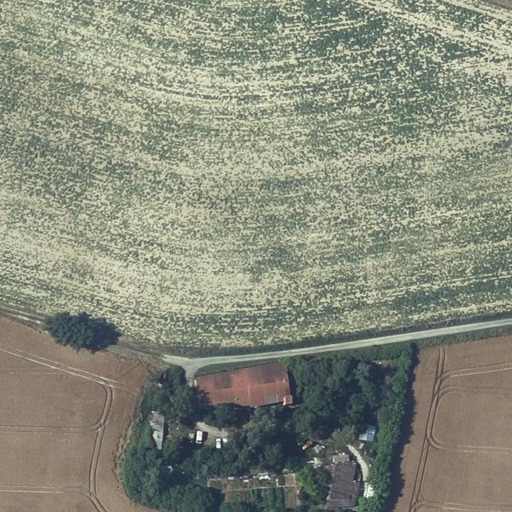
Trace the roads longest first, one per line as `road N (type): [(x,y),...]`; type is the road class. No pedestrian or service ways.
road 1 (unclassified): [(511,321),(322,350),(165,357)]
road 2 (track): [(0,309),(165,357)]
